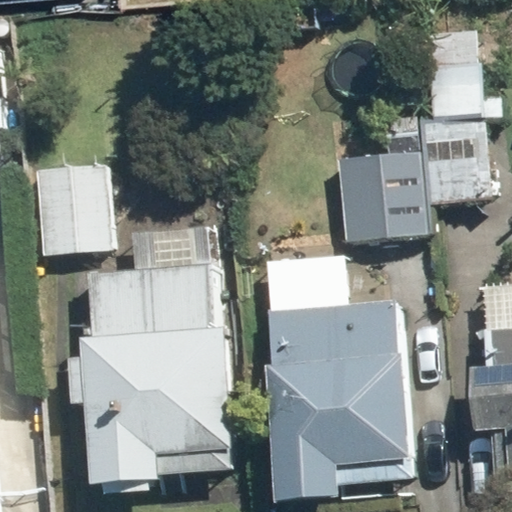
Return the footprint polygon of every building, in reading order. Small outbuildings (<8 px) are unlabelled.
[(427,127),(436,207),(502,200),(488,69),(433,75),(439,125),(427,127)] [(344,160),(351,243),(433,236),(426,153),(344,160)] [(39,173),(46,257),(120,251),(114,167),(39,173)] [(93,338),(107,489),(176,483),(175,474),(239,468),(221,266),(98,277),(104,337),(93,338)] [(276,312),(297,507),(358,501),(356,486),(424,479),(405,299),(276,312)] [(501,434),(505,495),(511,494),(511,329),(499,331),(502,369),(484,370),(488,435),(501,434)]
